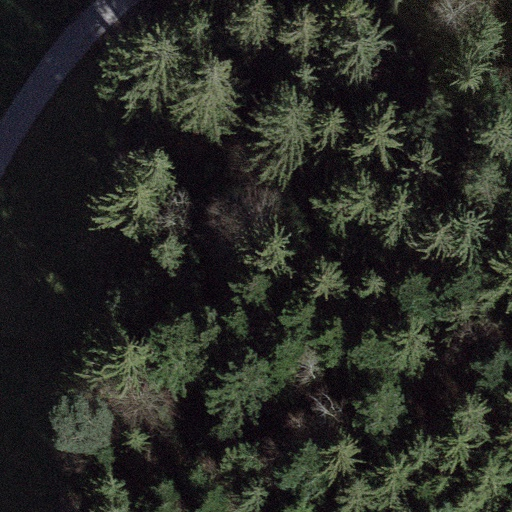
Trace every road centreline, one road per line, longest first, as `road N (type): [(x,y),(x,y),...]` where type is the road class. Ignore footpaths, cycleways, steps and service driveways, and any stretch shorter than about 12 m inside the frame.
road 1 (track): [(141,0),(66,511)]
road 2 (unclassified): [(122,0),(63,56),(0,152)]
